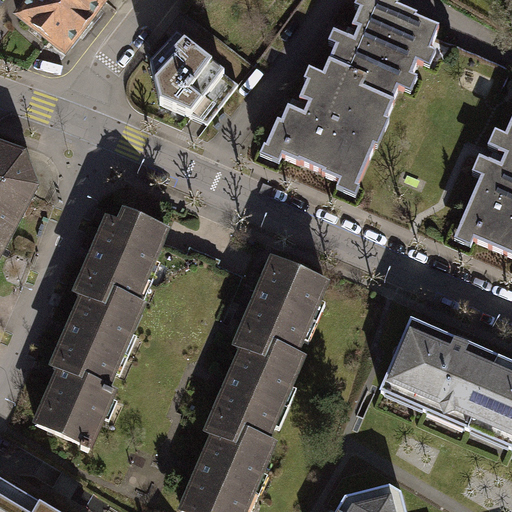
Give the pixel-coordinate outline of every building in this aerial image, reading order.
[(60,54),(100,4),(94,0),(28,0),(14,18),(60,54)] [(358,90),(389,103),(394,91),(404,96),(411,79),(408,78),(414,66),(423,70),(430,54),(426,52),(435,31),(412,21),(413,18),(393,10),(394,7),(378,0),(354,0),(351,9),(356,11),(348,29),(354,31),(350,41),(344,39),(330,32),(324,44),(332,48),(325,63),(362,79),(358,90)] [(156,106),(203,126),(234,86),(173,39),(146,67),(156,106)] [(390,104),(389,103),(358,90),(362,79),(325,63),(318,80),(303,74),(300,82),(303,84),(295,102),(305,106),(300,116),(284,109),(278,124),(274,123),(262,149),(259,147),(254,158),(274,167),(278,159),(296,166),(297,165),(319,174),(318,176),(336,184),(333,192),(349,199),(354,188),(371,148),(373,148),(384,122),(383,121),(390,104)] [(511,114),(502,138),(492,133),(484,151),(501,158),(497,168),(476,159),(469,175),(478,179),(450,242),(466,248),(469,242),(511,260),(511,114)] [(0,272),(43,195),(36,176),(28,155),(0,145),(0,272)] [(73,297),(82,302),(107,313),(116,293),(143,305),(176,235),(128,214),(123,225),(109,218),(73,297)] [(276,346),(300,357),(332,289),(274,262),(233,352),(241,356),(267,367),(276,346)] [(51,369),(61,374),(85,385),(88,378),(115,391),(153,309),(143,305),(116,293),(107,313),(82,302),(51,369)] [(511,370),(406,324),(380,385),(511,442),(511,370)] [(248,436),(269,445),(308,361),(300,357),(276,346),(267,367),(241,356),(204,436),(214,441),(240,453),(248,436)] [(124,394),(115,391),(88,378),(85,385),(61,374),(35,431),(94,458),(124,394)] [(240,453),(214,441),(181,511),(251,511),(280,450),(269,445),(248,436),(240,453)] [(46,511),(0,484),(0,511),(46,511)] [(388,496),(344,506),(340,511),(402,511),(400,502),(388,496)]
